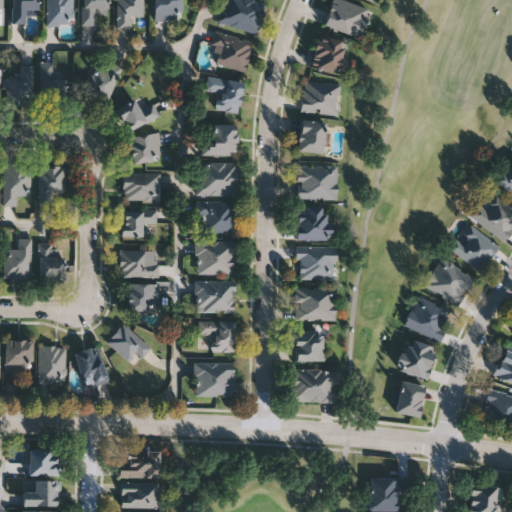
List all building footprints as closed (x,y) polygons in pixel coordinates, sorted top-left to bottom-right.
[(12,22),(12,0),(38,0),(38,13),(24,13),(24,22),(12,22)] [(72,0),(72,24),(46,24),(46,0),(72,0)] [(82,24),(81,0),(107,0),(108,11),(95,11),(95,24),(82,24)] [(142,0),(142,15),(130,15),(130,27),(117,27),(117,0),(142,0)] [(154,19),(154,0),(181,0),(181,19),(154,19)] [(259,0),(264,1),(257,32),(218,23),(223,0),(259,0)] [(342,0),(369,8),(360,36),(324,25),(332,0),(342,0)] [(245,70),(209,62),(216,32),(251,40),(245,70)] [(311,66),(317,35),(348,41),(342,72),(311,66)] [(64,77),(65,98),(40,98),(40,60),(52,60),(53,77),(64,77)] [(84,94),(94,66),(106,70),(109,61),(120,65),(108,102),(84,94)] [(5,76),(19,76),(19,63),(32,63),(32,102),(5,102),(5,76)] [(204,89),(207,75),(243,80),(238,112),(214,108),(217,91),(204,89)] [(300,110),(305,77),(340,82),(336,115),(300,110)] [(129,131),(115,108),(134,97),(140,108),(151,102),(158,114),(129,131)] [(298,151),(298,121),(323,121),(323,151),(298,151)] [(202,153),(202,123),(235,123),(235,153),(202,153)] [(128,136),(157,132),(162,158),(132,163),(128,136)] [(511,193),(496,181),(511,160),(511,193)] [(195,194),(195,162),(235,162),(235,194),(195,194)] [(2,204),(2,164),(30,164),(30,194),(15,194),(15,204),(2,204)] [(295,198),(295,164),(336,164),(336,198),(295,198)] [(65,165),(65,192),(55,192),(55,202),(38,202),(38,165),(65,165)] [(122,172),(159,172),(159,199),(122,199),(122,172)] [(484,207),(494,194),(511,208),(511,226),(502,240),(468,214),(477,202),(484,207)] [(236,200),(235,232),(204,231),(204,215),(195,214),(195,199),(236,200)] [(329,239),(295,239),(295,206),(329,206),(329,239)] [(155,222),(142,222),(142,235),(120,235),(120,209),(155,209),(155,222)] [(498,246),(478,270),(449,247),(468,222),(498,246)] [(30,237),(30,278),(4,278),(4,246),(16,246),(16,237),(30,237)] [(195,241),(234,241),(234,273),(195,273),(195,241)] [(37,243),(63,243),(63,277),(37,277),(37,243)] [(295,278),(295,245),(334,245),(334,278),(295,278)] [(147,248),(147,260),(158,260),(158,276),(119,276),(119,248),(147,248)] [(459,303),(424,287),(437,257),(473,273),(459,303)] [(196,310),(196,280),(234,280),(234,310),(196,310)] [(126,310),(126,282),(158,282),(158,310),(126,310)] [(334,287),(334,318),(294,318),(294,287),(334,287)] [(452,309),(440,339),(404,326),(416,295),(452,309)] [(235,320),(235,350),(207,350),(207,334),(197,334),(197,320),(235,320)] [(151,346),(142,356),(135,350),(127,359),(105,340),(122,321),(151,346)] [(295,328),(323,328),(323,360),(295,360),(295,328)] [(397,369),(405,337),(435,346),(427,377),(397,369)] [(32,338),(32,369),(5,369),(5,338),(32,338)] [(38,344),(65,344),(65,381),(38,381),(38,344)] [(74,351),(97,344),(107,380),(84,387),(74,351)] [(511,381),(493,374),(505,344),(511,346),(511,381)] [(194,395),(194,361),(233,361),(233,395),(194,395)] [(338,368),(338,400),(293,400),(293,368),(338,368)] [(394,411),(401,379),(425,384),(419,416),(394,411)] [(511,426),(479,419),(487,387),(511,392),(511,426)] [(59,475),(29,475),(29,449),(59,449),(59,475)] [(119,478),(119,453),(158,453),(158,478),(119,478)] [(369,478),(398,478),(398,511),(369,511),(369,478)] [(58,507),(23,507),(23,492),(34,492),(34,481),(58,481),(58,507)] [(157,508),(120,508),(119,482),(157,482),(157,508)] [(468,511),(469,485),(498,486),(497,511),(468,511)]
